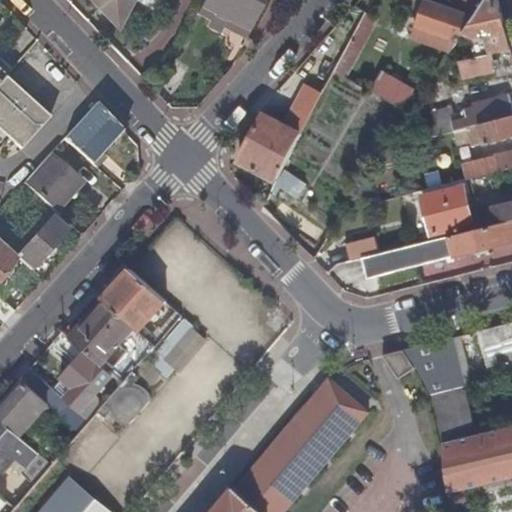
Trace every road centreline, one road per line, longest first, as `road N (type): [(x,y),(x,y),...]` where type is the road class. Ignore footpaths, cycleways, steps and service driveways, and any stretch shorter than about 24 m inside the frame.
road 1 (residential): [(511,289),(361,325),(327,304),(183,158)]
road 2 (residential): [(0,364),(183,158)]
road 3 (residential): [(183,158),(31,0)]
road 4 (residential): [(183,158),(326,0)]
